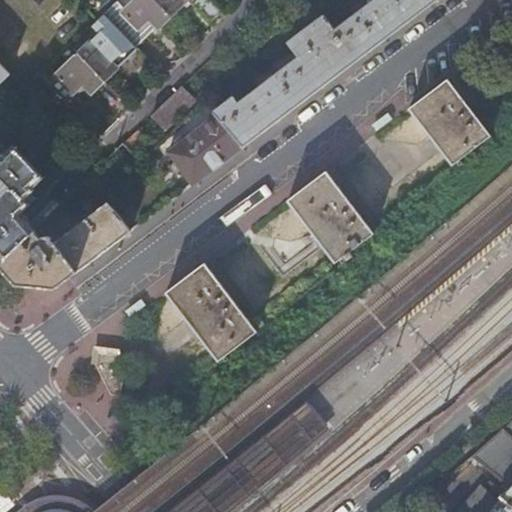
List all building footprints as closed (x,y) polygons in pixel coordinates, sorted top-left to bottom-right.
[(169,18),(151,0),(134,0),(122,13),(110,24),(135,49),(148,37),(155,30),(156,31),(169,18)] [(187,0),(151,0),(169,18),(179,8),(187,0)] [(220,12),(207,0),(196,0),(193,4),(210,22),(220,12)] [(234,99),(213,115),(216,118),(244,148),(290,113),(337,77),(386,40),(436,1),(435,0),(376,0),(336,31),(325,17),(288,45),(299,59),(239,105),(234,99)] [(115,5),(103,16),(110,24),(122,13),(115,5)] [(100,34),(77,56),(103,83),(116,70),(107,61),(117,52),(100,34)] [(103,83),(77,56),(55,77),(73,95),(81,86),(91,96),(103,83)] [(0,85),(9,76),(0,65),(0,85)] [(55,77),(48,84),(65,102),(73,95),(55,77)] [(449,80),(411,109),(432,137),(454,166),(492,137),(449,80)] [(175,91),(149,117),(164,133),(194,102),(180,87),(175,91)] [(180,169),(193,186),(244,148),(216,118),(169,154),(180,169)] [(143,142),(134,132),(124,142),(133,152),(143,142)] [(122,144),(114,152),(106,160),(126,180),(142,164),(141,164),(122,144)] [(0,264),(33,232),(26,225),(19,217),(30,207),(25,202),(35,192),(33,190),(43,180),(12,147),(3,156),(0,151),(0,264)] [(372,233),(324,171),(286,200),(335,261),(372,233)] [(110,203),(61,239),(57,235),(51,239),(50,238),(48,237),(45,236),(43,236),(41,237),(39,238),(33,232),(0,264),(0,267),(18,287),(35,288),(58,289),(73,278),(132,233),(110,203)] [(270,247),(279,237),(263,221),(253,230),(270,247)] [(257,332),(205,263),(167,291),(170,295),(219,360),(257,332)] [(119,392),(124,352),(118,351),(97,348),(94,361),(94,363),(110,391),(119,392)] [(229,511),(285,467),(328,430),(303,402),(168,511),(229,511)] [(0,488),(0,511),(8,511),(14,507),(0,488)] [(511,511),(511,489),(492,511),(511,511)] [(92,511),(81,504),(74,501),(71,500),(60,498),(50,499),(42,501),(37,502),(30,506),(29,507),(22,511),(92,511)]
